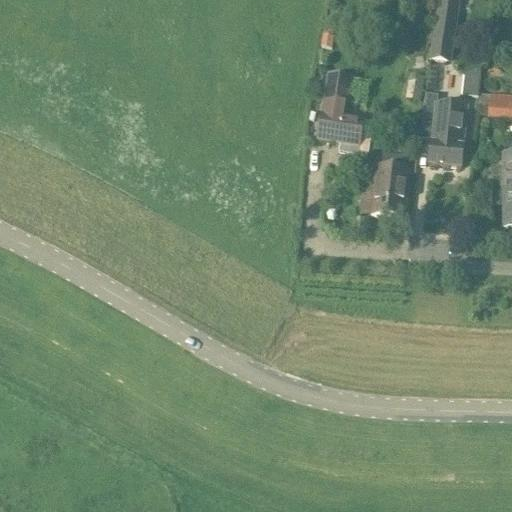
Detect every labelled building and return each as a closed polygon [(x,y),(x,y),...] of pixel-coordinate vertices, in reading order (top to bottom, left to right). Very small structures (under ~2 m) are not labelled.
[(434,0),(432,62),(454,63),(456,0),(434,0)] [(365,121),(347,118),(354,79),(328,75),(321,114),(317,142),(360,149),(365,121)] [(479,100),(481,80),(464,78),(462,98),(479,100)] [(511,121),(511,98),(490,96),(488,119),(511,121)] [(457,149),(457,145),(465,146),(469,109),(426,105),(421,140),(433,142),(433,147),(431,147),(429,166),(461,169),(463,150),(457,149)] [(504,229),(511,228),(511,156),(502,157),(502,181),(494,181),(494,209),(504,209),(504,229)] [(404,220),(409,173),(377,169),(372,217),(404,220)]
